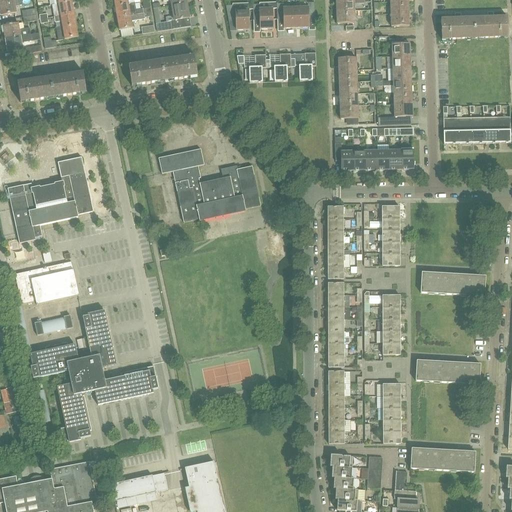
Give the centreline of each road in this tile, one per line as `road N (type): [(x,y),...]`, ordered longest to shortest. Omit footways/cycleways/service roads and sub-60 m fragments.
road 1 (residential): [(485,511),(503,191)]
road 2 (unclassified): [(318,511),(310,453),(309,193)]
road 3 (residential): [(434,192),(428,0)]
road 4 (unclassified): [(309,193),(223,92)]
road 5 (unclassified): [(434,192),(309,193)]
